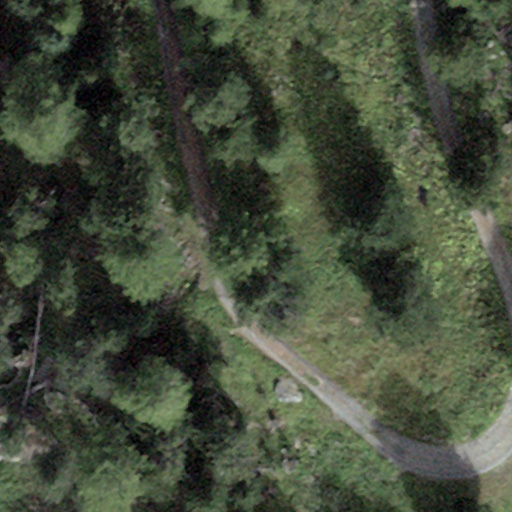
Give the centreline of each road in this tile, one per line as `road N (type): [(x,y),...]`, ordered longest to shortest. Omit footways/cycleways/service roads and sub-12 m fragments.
road 1 (track): [(158,0),(195,242),(276,376),(382,458),(501,445),(511,404)]
road 2 (track): [(511,310),(484,198),(416,0)]
